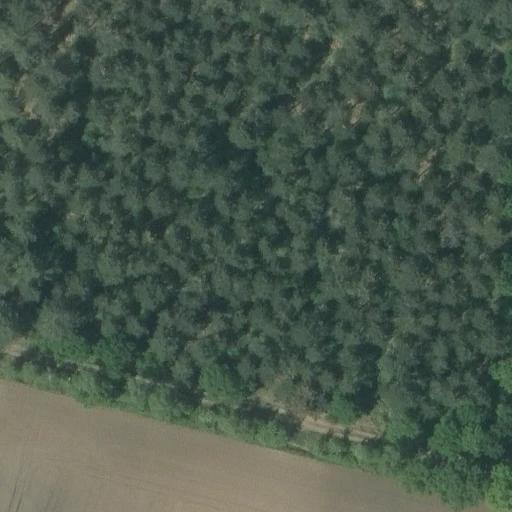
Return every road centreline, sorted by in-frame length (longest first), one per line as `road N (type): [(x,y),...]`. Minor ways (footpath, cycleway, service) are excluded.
road 1 (track): [(511,453),(502,466),(466,463),(0,345)]
road 2 (track): [(75,0),(36,354)]
